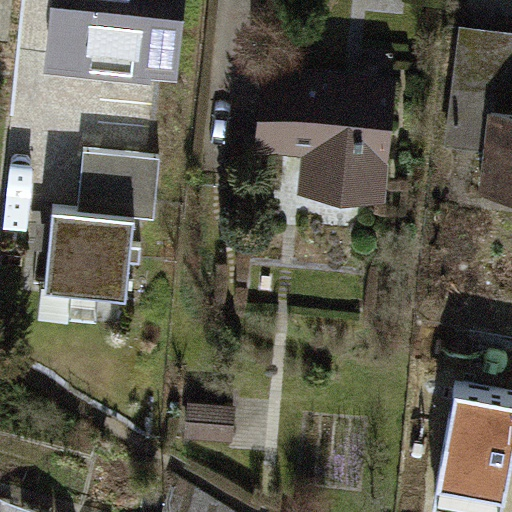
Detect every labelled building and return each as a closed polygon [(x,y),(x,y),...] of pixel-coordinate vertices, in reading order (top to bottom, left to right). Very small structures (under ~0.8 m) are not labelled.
[(209,0),(68,0),(66,58),(207,62),(209,0)] [(413,68),(279,57),(271,148),(321,152),(318,187),(402,194),(413,68)] [(511,106),(502,106),(495,188),(511,189),(511,106)] [(95,194),(60,193),(57,291),(143,294),(145,214),(165,214),(166,158),(96,156),(95,194)] [(242,511),(174,470),(162,511),(242,511)]
